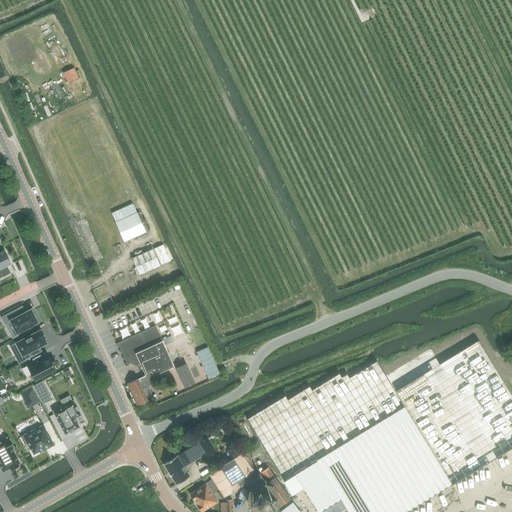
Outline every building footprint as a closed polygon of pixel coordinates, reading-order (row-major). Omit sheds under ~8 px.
[(78,78),(73,68),(64,72),(68,82),(78,78)] [(115,222),(124,241),(145,232),(137,212),(115,222)] [(154,249),(161,264),(170,260),(163,245),(154,249)] [(132,258),(139,274),(161,264),(154,249),(154,248),(132,258)] [(4,249),(0,251),(0,278),(10,273),(11,273),(11,272),(10,272),(8,268),(5,269),(3,267),(10,264),(10,263),(8,258),(5,251),(4,249)] [(174,284),(178,295),(183,293),(179,283),(174,284)] [(37,322),(38,322),(38,321),(36,318),(33,313),(31,309),(31,308),(30,309),(20,314),(17,309),(2,317),(5,323),(10,320),(17,333),(37,322)] [(136,365),(140,363),(146,375),(127,384),(137,405),(153,397),(148,386),(151,384),(148,378),(174,366),(165,346),(174,341),(171,336),(162,340),(155,326),(118,343),(127,363),(131,362),(131,363),(136,365)] [(44,338),(45,337),(41,329),(16,342),(22,354),(21,355),(24,361),(37,354),(35,349),(46,342),(44,338)] [(511,393),(479,340),(397,390),(454,483),(511,447),(511,393)] [(35,380),(56,369),(54,365),(57,364),(53,356),(51,358),(50,357),(48,358),(45,352),(33,359),(34,361),(27,365),(35,380)] [(299,386),(245,419),(282,481),(316,460),(388,416),(394,427),(410,417),(376,361),(348,378),(343,370),(304,394),(299,386)] [(194,382),(186,363),(176,367),(184,387),(194,382)] [(42,381),(34,386),(38,395),(47,390),(42,381)] [(32,387),(21,394),(24,399),(28,397),(33,405),(40,402),(32,387)] [(81,414),(73,400),(53,411),(65,434),(71,431),(71,432),(71,431),(73,430),(74,430),(74,429),(79,427),(75,418),(81,414)] [(388,416),(316,460),(348,511),(405,511),(452,484),(410,417),(394,427),(388,416)] [(43,424),(21,436),(25,444),(27,443),(30,449),(31,448),(34,454),(39,451),(40,452),(54,445),(49,436),(48,437),(46,433),(47,433),(43,424)] [(216,452),(207,437),(177,455),(163,464),(176,484),(190,476),(184,466),(205,452),(208,457),(216,452)] [(0,464),(3,471),(10,467),(11,469),(19,465),(18,463),(19,463),(12,448),(13,447),(9,439),(7,440),(6,438),(0,440),(0,464)] [(227,453),(230,458),(243,450),(240,445),(227,453)] [(243,452),(228,462),(240,480),(255,470),(243,452)] [(493,477),(510,467),(504,457),(487,468),(493,477)] [(228,462),(210,474),(225,497),(243,485),(240,480),(228,462)] [(268,467),(260,473),(266,482),(271,479),(275,476),(268,467)] [(260,473),(247,482),(255,495),(254,500),(251,503),(255,509),(259,507),(265,508),(264,509),(265,511),(272,511),(281,505),(290,498),(275,476),(271,479),(266,482),(260,473)] [(474,475),(467,480),(471,486),(478,481),(474,475)] [(190,494),(201,511),(202,511),(218,501),(213,494),(218,490),(211,480),(190,494)] [(510,494),(511,496),(511,495),(511,485),(498,495),(502,500),(510,494)] [(320,511),(340,511),(346,509),(340,500),(320,511)] [(301,511),(293,502),(280,511),(301,511)]
